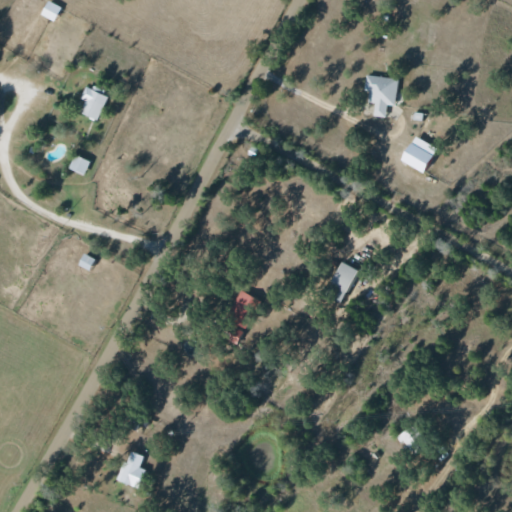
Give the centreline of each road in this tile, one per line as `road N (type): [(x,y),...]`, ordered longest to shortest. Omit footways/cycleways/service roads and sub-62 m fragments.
road 1 (tertiary): [(18,511),(305,0)]
road 2 (residential): [(511,275),(232,123)]
